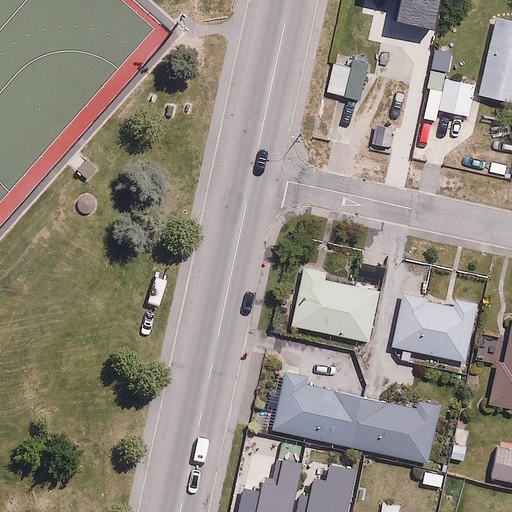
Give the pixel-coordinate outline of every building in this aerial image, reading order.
[(438,4),(419,0),(397,0),(382,68),(422,77),(438,4)] [(511,14),(495,11),(477,92),(511,100),(511,14)] [(368,65),(333,58),(325,90),(360,98),(368,65)] [(476,84),(439,77),(433,105),(471,112),(476,84)] [(296,260),(283,318),(371,338),(384,281),(296,260)] [(405,282),(390,339),(466,359),(481,302),(405,282)] [(495,352),(483,401),(511,407),(511,317),(503,354),(495,352)] [(305,374),(285,369),(272,424),(428,461),(439,412),(304,379),(305,374)] [(511,440),(496,437),(489,475),(511,479),(511,440)] [(447,473),(424,467),(420,481),(443,488),(447,473)] [(398,511),(401,501),(382,496),(377,511),(398,511)]
